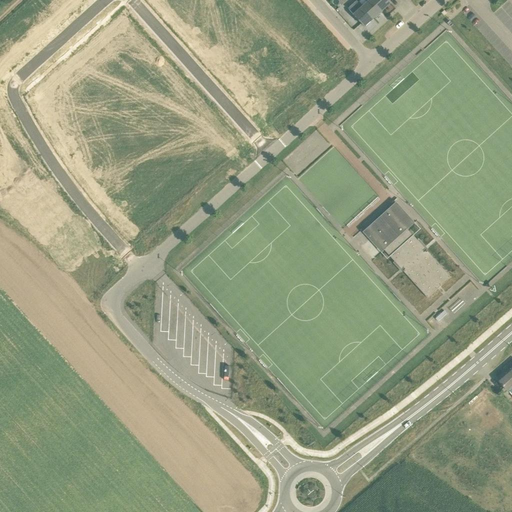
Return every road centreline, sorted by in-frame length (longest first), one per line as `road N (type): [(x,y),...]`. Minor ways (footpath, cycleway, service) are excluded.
road 1 (residential): [(103,0),(14,77),(10,91),(48,161),(141,269)]
road 2 (residential): [(141,269),(114,295),(114,312),(174,378),(230,412)]
road 3 (residential): [(129,0),(270,153)]
road 4 (residential): [(270,153),(141,269)]
road 5 (secondary): [(386,435),(511,332)]
road 6 (residential): [(371,63),(270,153)]
